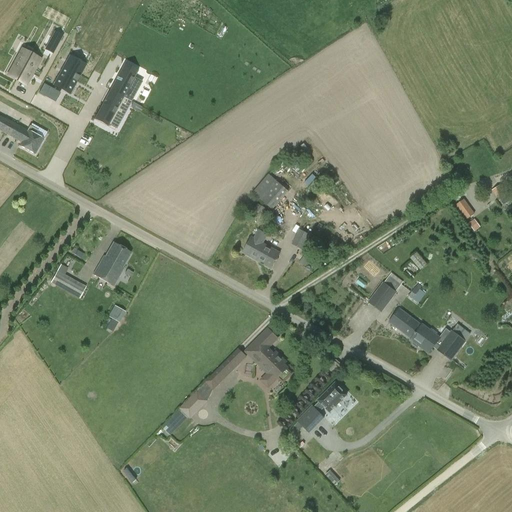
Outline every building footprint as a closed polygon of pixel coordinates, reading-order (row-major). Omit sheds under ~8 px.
[(54,32),(44,50),(52,55),(61,36),(54,32)] [(21,53),(8,76),(25,84),(30,75),(31,75),(42,55),(34,51),(30,58),(21,53)] [(68,59),(53,85),(67,93),(73,83),(71,82),(72,80),(74,81),(82,67),(68,59)] [(112,83),(107,92),(126,103),(137,84),(130,80),(133,74),(119,66),(110,82),(112,83)] [(43,85),(39,93),(45,97),(50,88),(43,85)] [(100,100),(91,116),(105,124),(108,118),(115,122),(126,103),(107,92),(102,101),(100,100)] [(132,104),(129,108),(138,113),(141,108),(132,104)] [(0,115),(0,130),(20,142),(19,145),(34,154),(43,140),(34,135),(37,131),(30,126),(27,131),(0,115)] [(275,180),(259,199),(272,210),(288,192),(275,180)] [(497,182),(489,188),(499,201),(507,196),(497,182)] [(462,198),(454,204),(465,220),(474,214),(462,198)] [(467,223),(473,232),(479,227),(474,219),(467,223)] [(280,253),(263,244),(268,235),(258,229),(253,238),(251,237),(242,253),(271,269),(280,253)] [(299,230),(291,245),(302,251),(310,236),(299,230)] [(112,242),(104,256),(93,274),(113,286),(124,267),(123,267),(131,253),(112,242)] [(50,283),(79,299),(86,287),(64,275),(68,269),(60,265),(50,283)] [(368,302),(382,313),(397,293),(395,292),(403,282),(391,273),(384,283),(383,282),(368,302)] [(424,294),(415,286),(407,296),(416,303),(424,294)] [(108,316),(119,323),(125,312),(114,305),(108,316)] [(457,324),(452,331),(451,332),(446,329),(439,338),(428,329),(427,330),(399,309),(389,322),(411,339),(411,340),(413,342),(412,344),(417,348),(420,347),(428,353),(436,343),(440,347),(438,350),(451,360),(465,341),(470,334),(457,324)] [(285,372),(284,371),(287,367),(270,350),(269,346),(277,338),(267,329),(247,349),(244,352),(272,380),(275,377),(277,378),(279,375),(281,377),(282,377),(284,375),(285,374),(285,372)] [(217,386),(247,357),(238,348),(209,377),(217,386)] [(347,395),(335,383),(317,401),(319,402),(313,407),(312,406),(297,422),(309,433),(324,418),(319,413),(324,408),(329,413),(347,395)] [(188,420),(206,401),(194,389),(176,409),(188,420)] [(168,435),(185,419),(176,410),(159,427),(168,435)] [(331,485),(337,481),(329,470),(323,474),(331,485)]
